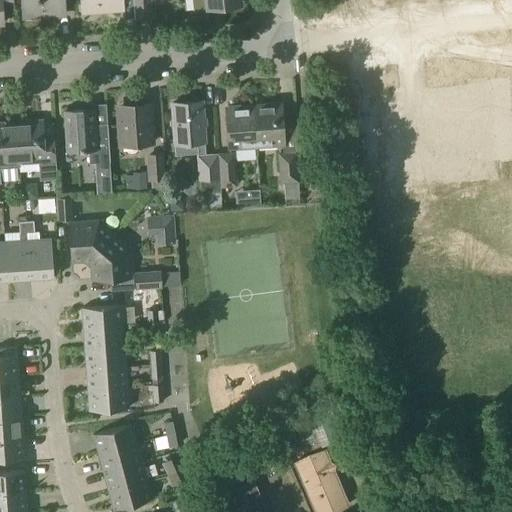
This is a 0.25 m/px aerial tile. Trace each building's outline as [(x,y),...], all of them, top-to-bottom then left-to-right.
[(0,0),(0,23),(2,23),(1,6),(12,6),(11,0),(0,0)] [(21,0),(23,17),(63,14),(62,0),(21,0)] [(81,0),(82,12),(122,9),(121,0),(81,0)] [(150,0),(134,0),(136,18),(151,17),(150,0)] [(240,0),(193,0),(195,10),(241,4),(240,0)] [(202,102),(172,104),(175,144),(180,143),(197,142),(201,196),(221,195),(220,187),(218,155),(206,156),(202,102)] [(280,105),(253,107),(256,146),(283,144),(280,105)] [(148,106),(118,108),(121,146),(151,144),(148,106)] [(253,107),(226,109),(229,148),(256,146),(253,107)] [(66,112),(64,114),(66,152),(88,150),(89,165),(94,164),(95,182),(110,181),(109,163),(107,125),(95,126),(94,110),(82,111),(66,112)] [(40,122),(15,123),(18,163),(38,162),(39,181),(55,180),(53,148),(54,148),(53,139),(52,139),(52,137),(41,138),(40,122)] [(0,164),(18,163),(15,123),(0,124),(0,164)] [(295,153),(279,154),(281,182),(297,181),(295,153)] [(234,154),(218,155),(220,187),(236,186),(234,154)] [(160,156),(148,157),(150,181),(162,180),(160,156)] [(71,197),(54,199),(56,221),(73,220),(71,197)] [(33,200),(24,201),(25,209),(33,209),(33,200)] [(182,212),(181,205),(176,200),(168,201),(169,213),(182,212)] [(139,222),(150,221),(149,206),(137,207),(139,222)] [(438,218),(383,224),(394,336),(404,335),(413,421),(511,410),(511,216),(466,221),(466,214),(437,217),(438,218)] [(98,220),(68,222),(71,262),(79,262),(81,259),(87,264),(113,234),(98,220)] [(33,221),(18,222),(19,235),(33,234),(33,221)] [(113,234),(87,264),(93,269),(91,272),(91,280),(131,277),(129,248),(113,234)] [(50,238),(25,240),(28,280),(53,278),(50,238)] [(25,240),(4,241),(7,281),(28,280),(25,240)] [(159,272),(135,273),(136,289),(160,287),(159,272)] [(121,305),(81,307),(83,328),(123,326),(122,323),(134,322),(133,306),(121,307),(121,305)] [(155,310),(146,310),(147,324),(156,323),(155,310)] [(156,323),(147,324),(148,338),(157,337),(156,323)] [(123,326),(83,328),(84,349),(124,346),(123,326)] [(124,346),(84,349),(85,370),(125,367),(124,346)] [(15,347),(0,347),(0,377),(18,376),(15,347)] [(158,350),(149,351),(150,365),(159,364),(158,350)] [(159,364),(150,365),(151,379),(160,378),(159,364)] [(125,367),(85,370),(87,390),(127,388),(125,367)] [(18,376),(0,377),(0,397),(19,396),(18,376)] [(161,384),(152,385),(153,402),(162,402),(161,384)] [(127,388),(87,390),(88,411),(128,408),(127,388)] [(19,396),(0,397),(0,418),(20,417),(19,396)] [(310,420),(294,427),(300,441),(305,452),(323,444),(324,446),(337,441),(335,433),(348,428),(336,398),(322,403),(320,398),(304,404),(310,420)] [(20,417),(0,418),(0,438),(22,437),(20,417)] [(172,421),(163,423),(168,447),(177,446),(172,421)] [(131,424),(93,435),(98,454),(136,443),(131,424)] [(22,437),(0,438),(0,459),(23,458),(22,437)] [(136,443),(98,454),(103,472),(141,461),(136,443)] [(255,447),(218,463),(223,474),(228,485),(246,477),(247,480),(259,475),(265,471),(264,469),(283,462),(278,450),(260,458),(255,447)] [(324,451),(294,464),(314,511),(325,511),(347,503),(333,471),(343,466),(339,458),(329,462),(324,451)] [(168,456),(161,459),(171,483),(178,480),(168,456)] [(141,461),(103,472),(108,491),(147,480),(141,461)] [(0,492),(25,491),(23,470),(0,471),(0,492)] [(269,511),(255,478),(223,492),(232,511),(269,511)] [(147,480),(108,491),(113,510),(152,499),(147,480)] [(25,491),(0,492),(0,511),(18,511),(26,511),(25,491)] [(192,511),(186,497),(175,502),(179,511),(192,511)]
